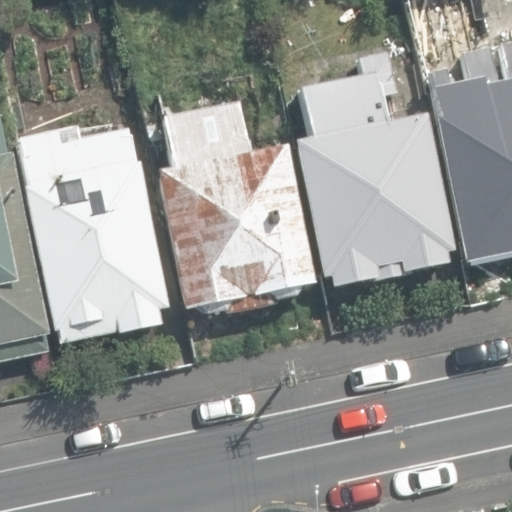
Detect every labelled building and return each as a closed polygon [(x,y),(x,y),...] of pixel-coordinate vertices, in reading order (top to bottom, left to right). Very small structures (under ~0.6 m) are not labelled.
[(511,46),(498,49),(504,81),(494,83),(487,50),(460,56),(465,83),(448,87),(444,71),(426,75),(435,121),(433,121),(462,265),(467,264),(468,269),(511,259),(511,46)] [(328,278),(331,289),(371,281),(372,285),(403,278),(402,274),(446,265),(444,253),(452,252),(424,115),(384,124),(378,98),(394,95),(386,55),(356,61),(359,78),(298,91),(308,140),(292,143),(321,279),(328,278)] [(246,155),(235,103),(158,120),(169,168),(152,172),(182,312),(193,310),(207,317),(223,313),(225,318),(278,307),(295,295),(300,294),(298,287),(314,284),(284,146),(246,155)] [(0,353),(51,343),(14,160),(9,161),(0,117),(0,353)] [(136,166),(129,133),(66,146),(63,133),(21,142),(30,186),(27,187),(57,335),(62,334),(64,346),(166,325),(163,310),(171,308),(142,165),(136,166)]
